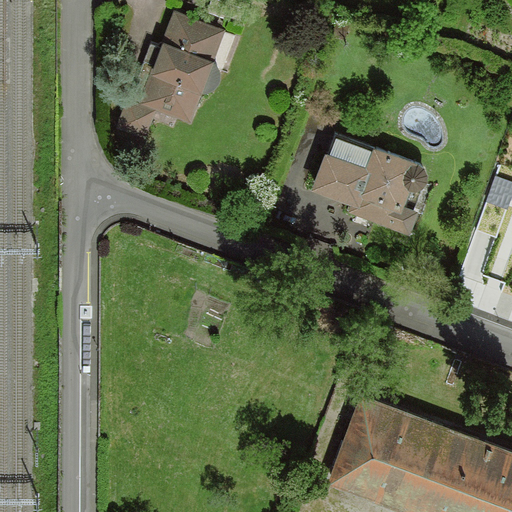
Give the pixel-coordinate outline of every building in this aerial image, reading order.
[(234,0),(213,0),(211,4),(237,16),(242,3),(234,0)] [(193,118),(228,27),(178,8),(164,47),(155,43),(136,99),(131,98),(122,124),(149,133),(159,105),(193,118)] [(284,85),(298,48),(244,27),(230,65),(284,85)] [(331,149),(317,185),(357,199),(354,210),(414,232),(421,211),(405,206),(413,186),(421,186),(427,183),(430,177),(431,171),(427,164),(422,160),(379,144),(370,165),(331,149)] [(511,511),(511,451),(357,393),(325,477),(419,511),(511,511)]
